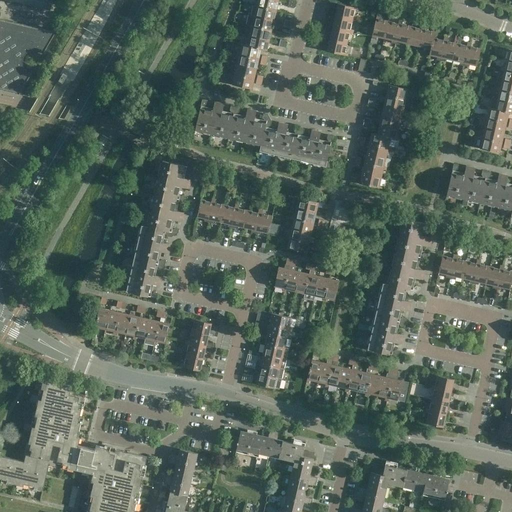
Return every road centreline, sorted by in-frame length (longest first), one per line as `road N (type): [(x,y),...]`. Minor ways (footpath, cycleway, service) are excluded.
road 1 (tertiary): [(17,225),(143,0)]
road 2 (residential): [(292,63),(366,82),(358,117),(284,98)]
road 3 (residential): [(165,453),(96,438),(103,407),(187,421)]
road 4 (residential): [(241,308),(187,294),(193,255),(253,266)]
road 5 (residential): [(193,390),(126,378),(48,346)]
road 6 (residential): [(489,367),(495,324),(435,310),(423,349)]
road 7 (residential): [(350,435),(231,397)]
